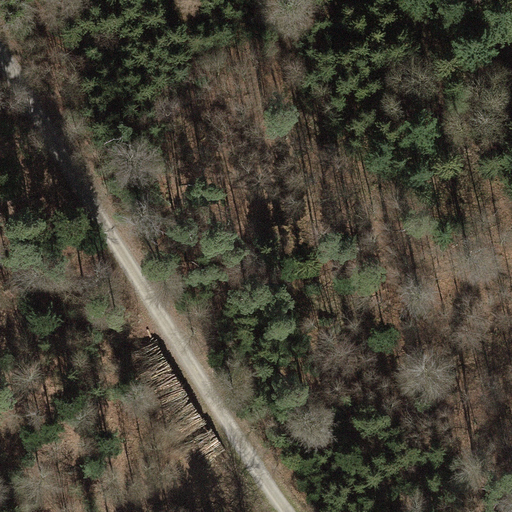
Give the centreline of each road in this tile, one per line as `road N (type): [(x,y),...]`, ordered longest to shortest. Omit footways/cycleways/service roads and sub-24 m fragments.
road 1 (track): [(0,55),(286,511)]
road 2 (track): [(284,509),(148,505),(95,490),(0,432)]
